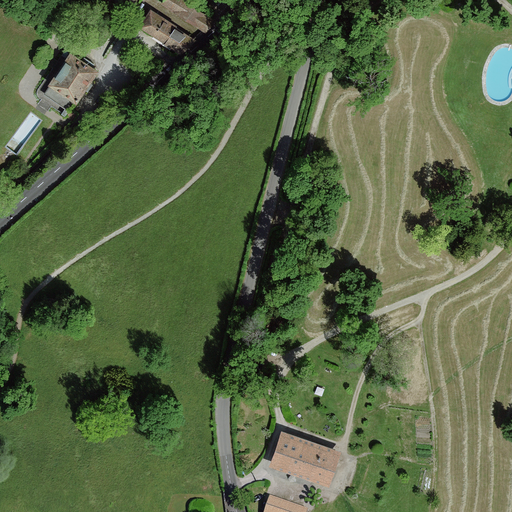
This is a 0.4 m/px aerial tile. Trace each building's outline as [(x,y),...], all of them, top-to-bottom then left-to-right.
[(158,0),(203,30),(213,19),(185,2),(186,0),(158,0)] [(142,26),(181,51),(194,38),(173,26),(175,25),(152,10),(142,26)] [(73,53),(45,94),(70,111),(97,70),(73,53)] [(340,451),(283,432),(271,466),(328,486),(340,451)] [(306,511),(307,511),(269,499),(264,511),(306,511)]
